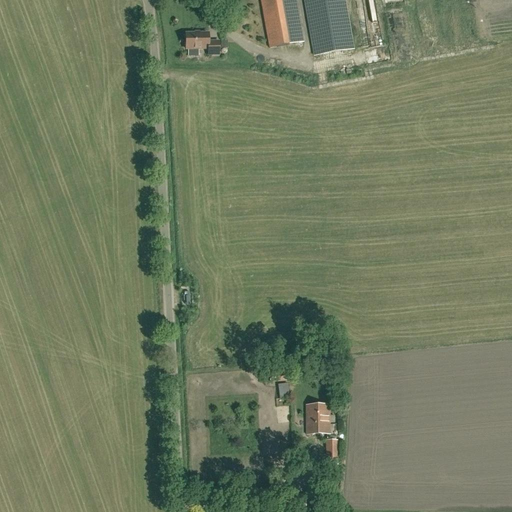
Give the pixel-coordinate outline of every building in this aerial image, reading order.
[(260,0),(269,48),(303,42),(295,0),(260,0)] [(304,0),(314,56),(353,49),(344,0),(304,0)] [(209,34),(186,34),(186,49),(208,49),(208,55),(219,55),(219,42),(209,42),(209,34)] [(182,305),(191,304),(190,286),(181,287),(182,305)] [(289,398),(287,384),(277,385),(279,399),(289,398)] [(329,405),(306,405),(306,435),(330,434),(329,405)] [(338,440),(325,441),(325,462),(338,462),(338,440)] [(309,509),(309,496),(287,496),(286,509),(309,509)]
